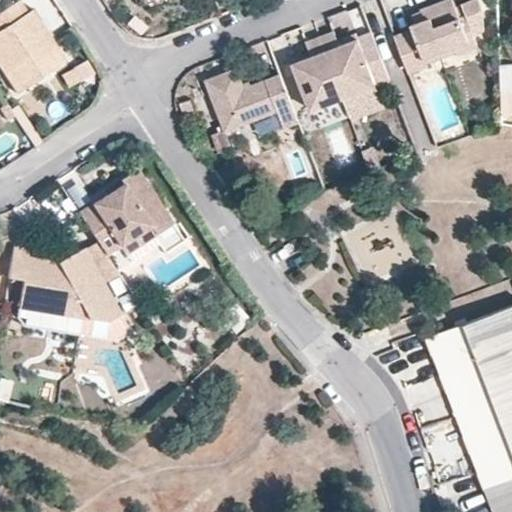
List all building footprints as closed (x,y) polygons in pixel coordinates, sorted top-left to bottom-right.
[(0,64),(19,93),(63,64),(41,30),(35,35),(26,23),(22,16),(29,11),(21,0),(18,0),(0,11),(0,64)] [(425,56),(456,45),(455,41),(475,33),(474,30),(481,27),(484,25),(484,7),(481,0),(465,0),(462,1),(466,12),(461,14),(454,0),(435,0),(421,6),(423,12),(425,16),(415,20),(411,21),(413,26),(395,34),(409,70),(428,62),(425,56)] [(22,16),(26,23),(35,35),(41,30),(63,64),(67,60),(51,37),(33,9),(29,11),(22,16)] [(322,35),(333,64),(346,96),(355,93),(377,84),(359,37),(343,43),(337,29),(322,35)] [(373,32),(359,37),(377,84),(391,79),(373,32)] [(456,45),(458,51),(477,43),(478,41),(475,33),(455,41),(456,45)] [(294,62),(299,76),(313,109),(336,100),(346,96),(333,64),(322,35),(308,40),(313,54),(294,62)] [(294,104),(282,72),(247,85),(239,65),(206,78),(227,129),(268,113),(294,104)] [(511,67),(501,68),(503,112),(511,111),(511,67)] [(227,129),(234,147),(275,131),(268,113),(227,129)] [(121,177),(124,181),(107,193),(79,211),(99,241),(107,253),(112,250),(121,244),(152,223),(157,232),(174,220),(137,166),(121,177)] [(124,181),(121,177),(103,188),(107,193),(124,181)] [(358,282),(415,270),(402,213),(346,226),(358,282)] [(121,244),(127,251),(157,232),(152,223),(121,244)] [(118,269),(107,253),(99,241),(86,247),(102,277),(118,269)] [(59,261),(58,267),(45,266),(45,259),(30,257),(30,248),(15,245),(10,276),(25,278),(21,306),(44,309),(113,319),(123,314),(102,277),(86,247),(59,261)] [(45,259),(45,266),(58,267),(59,261),(45,259)] [(511,511),(511,305),(466,323),(430,337),(448,384),(480,462),(499,511),(511,511)] [(126,330),(129,325),(123,314),(113,319),(76,314),(74,329),(118,335),(126,330)] [(0,402),(8,405),(13,384),(0,381),(0,402)]
